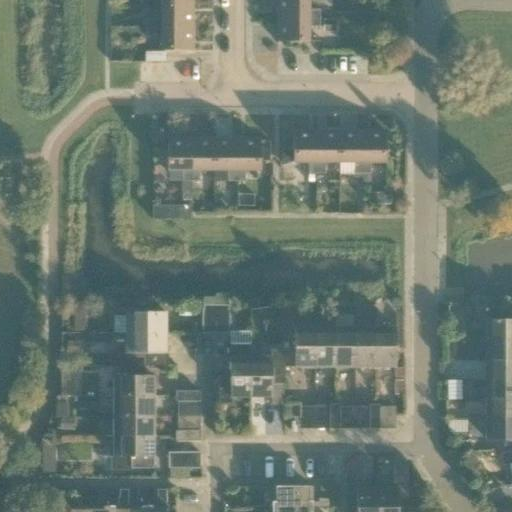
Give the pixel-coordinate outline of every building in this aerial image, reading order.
[(308,10),(307,0),(276,0),(276,19),(319,19),(319,10),(308,10)] [(145,28),(192,28),(192,5),(161,6),(161,20),(145,20),(145,28)] [(319,28),(319,19),(276,19),(276,43),(308,43),(308,28),(319,28)] [(323,31),(336,32),(336,21),(323,21),(323,31)] [(192,28),(145,28),(145,36),(161,36),(161,52),(192,52),(192,28)] [(145,52),(145,63),(165,63),(165,52),(145,52)] [(307,174),(316,174),(316,132),(292,132),(292,149),(292,162),(292,163),(307,163),(307,174)] [(325,163),(339,163),(339,132),(316,132),(316,174),(325,174),(325,163)] [(353,174),(361,174),(361,132),(339,132),(339,163),(353,163),(353,174)] [(370,174),(370,163),(385,163),(385,132),(361,132),(361,174),(370,174)] [(190,182),(190,140),(167,140),(167,171),(182,171),(181,182),(190,182)] [(213,171),(213,140),(190,140),(190,182),(191,182),(199,182),(199,171),(213,171)] [(236,182),(236,140),(213,140),(213,171),(227,171),(227,182),(236,182)] [(259,171),(259,140),(236,140),(236,182),(244,182),(244,171),(259,171)] [(281,162),(292,162),(292,149),(281,149),(281,162)] [(181,201),(191,201),(191,182),(190,182),(181,182),(180,182),(181,201)] [(369,205),(390,205),(390,196),(383,197),(383,193),(369,194),(369,205)] [(190,220),(190,206),(177,206),(177,220),(190,220)] [(202,334),(214,334),(215,306),(202,306),(202,334)] [(214,334),(227,334),(227,306),(215,306),(214,334)] [(125,334),(165,334),(165,313),(125,313),(125,334)] [(488,342),(511,341),(511,320),(488,321),(488,342)] [(374,369),(395,368),(395,327),(374,328),(374,369)] [(294,369),(314,369),(315,328),(294,328),(294,369)] [(314,369),(334,369),(335,328),(315,328),(314,369)] [(334,369),(355,369),(354,328),(335,328),(334,369)] [(355,369),(374,369),(374,328),(354,328),(355,369)] [(165,355),(165,334),(125,334),(125,354),(118,354),(118,367),(146,367),(146,355),(165,355)] [(488,361),(511,361),(511,341),(488,342),(488,361)] [(250,399),(250,358),(250,346),(231,346),(227,350),(227,359),(230,359),(230,378),(220,378),(220,404),(231,404),(231,399),(250,399)] [(250,399),(271,399),(271,379),(283,379),(283,351),(270,351),(271,358),(250,358),(250,399)] [(488,381),(511,381),(511,361),(488,361),(488,381)] [(113,398),(153,397),(153,377),(112,377),(113,398)] [(488,401),(511,401),(511,381),(488,381),(488,401)] [(75,397),(75,385),(60,385),(60,397),(75,397)] [(175,403),(187,402),(187,392),(175,392),(175,403)] [(187,402),(199,402),(199,392),(187,392),(187,402)] [(113,418),(154,417),(153,397),(113,398),(113,418)] [(488,421),(511,420),(511,401),(488,401),(488,421)] [(299,405),(289,405),(289,418),(299,418),(299,405)] [(329,417),(339,417),(339,405),(329,405),(329,417)] [(379,417),(379,405),(369,405),(368,417),(379,417)] [(113,437),(154,438),(154,417),(113,418),(113,437)] [(339,429),(339,417),(329,417),(329,429),(339,429)] [(379,430),(379,417),(368,417),(368,430),(379,430)] [(60,430),(74,430),(73,418),(60,418),(60,430)] [(511,441),(511,420),(488,421),(488,441),(511,441)] [(175,442),(188,442),(187,431),(175,432),(175,442)] [(188,442),(199,442),(199,431),(187,431),(188,442)] [(154,458),(154,438),(113,437),(113,458),(130,458),(130,469),(153,469),(153,458),(154,458)] [(511,452),(502,455),(505,467),(511,465),(511,452)] [(199,453),(168,453),(168,468),(199,468),(199,453)] [(376,511),(377,489),(357,489),(357,475),(344,475),(344,503),(356,503),(355,511),(376,511)] [(408,500),(408,487),(397,487),(397,489),(377,489),(376,511),(397,511),(398,499),(408,500)] [(271,508),(312,508),(328,508),(328,499),(318,499),(318,502),(312,502),(312,489),(271,489),(271,508)] [(89,511),(90,507),(90,491),(81,491),(81,501),(85,501),(85,507),(71,507),(70,511),(89,511)] [(109,511),(109,507),(109,491),(100,491),(100,501),(103,501),(103,507),(90,507),(89,511),(109,511)] [(127,511),(128,507),(128,491),(118,491),(119,501),(121,501),(122,507),(109,507),(109,511),(127,511)] [(146,511),(146,507),(146,491),(138,491),(138,501),(140,501),(140,507),(128,507),(127,511),(146,511)] [(165,511),(165,491),(156,491),(156,501),(159,501),(159,507),(146,507),(146,511),(165,511)] [(511,511),(511,502),(496,511),(511,511)]
